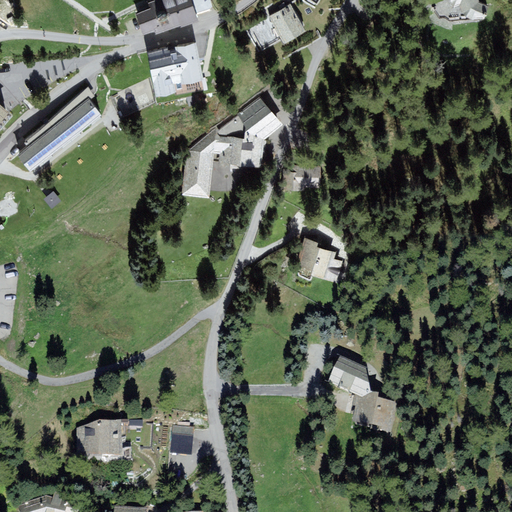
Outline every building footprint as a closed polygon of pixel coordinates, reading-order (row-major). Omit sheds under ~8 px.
[(163,0),(157,2),(159,8),(146,12),(153,33),(166,29),(167,33),(206,20),(203,12),(198,0),(163,0)] [(217,0),(198,0),(203,12),(220,6),(217,0)] [(326,0),(301,0),(319,11),(326,0)] [(480,2),(479,0),(444,0),(433,5),(440,17),(464,15),(472,20),(488,6),(480,2)] [(288,5),(264,19),(280,48),(304,34),(288,5)] [(174,83),(202,78),(196,43),(148,52),(156,97),(176,93),(174,83)] [(95,95),(88,87),(25,142),(28,148),(90,99),(95,95)] [(283,125),(258,95),(187,150),(182,194),(210,199),(214,157),(261,166),(264,139),(283,125)] [(28,148),(19,156),(31,172),(103,118),(90,99),(28,148)] [(0,124),(11,112),(0,103),(0,124)] [(321,165),(283,164),(283,191),(304,191),(304,188),(320,188),(321,165)] [(332,275),(338,251),(323,248),(325,241),(308,237),(302,264),(316,267),(315,272),(332,275)] [(386,398),(384,378),(347,360),(336,383),(373,401),(386,398)] [(373,401),(367,428),(405,436),(411,409),(373,401)] [(81,431),(81,456),(129,456),(129,422),(120,422),(107,422),(81,431)] [(196,429),(174,427),(172,454),(194,455),(196,429)] [(46,496),(18,505),(20,511),(78,511),(82,498),(55,491),(54,497),(46,496)]
